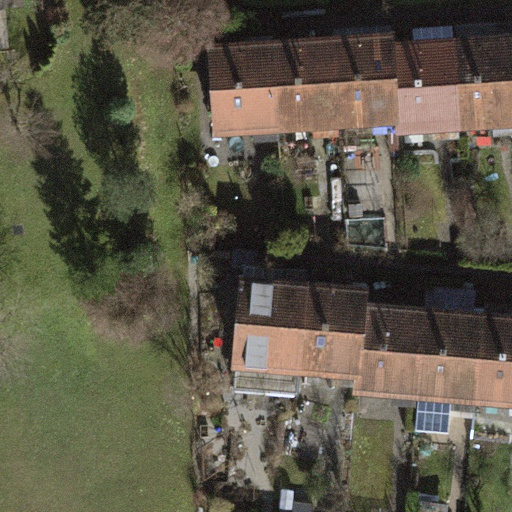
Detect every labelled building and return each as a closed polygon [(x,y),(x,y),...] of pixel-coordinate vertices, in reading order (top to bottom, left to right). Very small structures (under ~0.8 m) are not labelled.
[(511,24),(454,28),(462,133),(511,129),(511,24)] [(454,28),(393,32),(393,44),(400,138),(462,133),(454,28)] [(393,44),(332,48),(339,153),(401,149),(400,138),(393,44)] [(332,48),(271,52),(278,157),(339,153),(332,48)] [(271,52),(209,56),(217,162),(278,157),(271,52)] [(305,278),(243,272),(234,377),(295,383),(305,278)] [(366,283),(305,278),(295,383),(357,388),(364,307),(366,283)] [(426,312),(364,307),(357,388),(355,412),(416,417),(426,312)] [(487,318),(426,312),(416,417),(478,422),(487,318)] [(511,319),(487,318),(478,422),(511,425),(511,319)]
